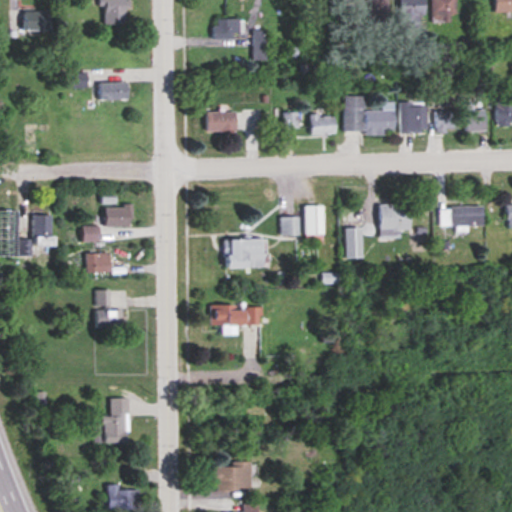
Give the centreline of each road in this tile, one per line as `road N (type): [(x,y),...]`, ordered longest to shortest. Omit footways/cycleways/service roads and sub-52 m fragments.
road 1 (residential): [(157,0),(171,511)]
road 2 (residential): [(0,165),(511,157)]
